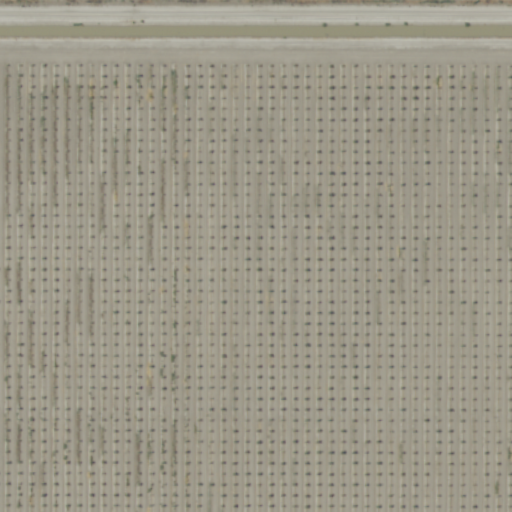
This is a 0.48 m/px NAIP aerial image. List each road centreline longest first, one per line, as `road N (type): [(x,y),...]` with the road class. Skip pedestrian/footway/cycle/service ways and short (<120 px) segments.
road 1 (track): [(0,60),(511,62)]
road 2 (track): [(0,16),(511,17)]
